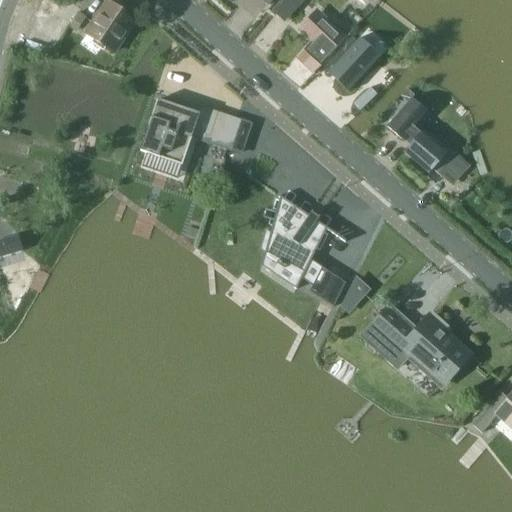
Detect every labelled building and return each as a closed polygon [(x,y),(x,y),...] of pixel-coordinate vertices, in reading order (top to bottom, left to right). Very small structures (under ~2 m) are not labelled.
[(285,0),(274,13),(284,22),(304,0),(285,0)] [(113,53),(135,20),(109,2),(86,35),(113,53)] [(312,73),(343,40),(335,32),(329,20),(317,15),(303,31),(314,41),(297,59),(312,73)] [(360,39),(359,38),(327,73),(328,74),(329,73),(348,90),(347,91),(348,92),(380,57),(379,56),(377,58),(358,41),(360,39)] [(397,112),(384,127),(402,143),(405,140),(411,145),(405,152),(429,173),(432,169),(442,178),(460,157),(450,148),(448,151),(423,130),(418,125),(428,113),(410,97),(397,112)] [(210,137),(218,112),(201,106),(198,114),(158,100),(140,151),(181,165),(192,131),(210,137)] [(241,120),(234,141),(232,145),(244,149),(252,124),(241,120)] [(282,208),(257,257),(302,295),(327,244),(282,208)] [(19,246),(0,251),(0,268),(23,262),(19,246)] [(344,305),(348,309),(366,289),(356,280),(344,305)] [(378,315),(358,337),(396,371),(407,359),(441,389),(458,370),(471,355),(446,333),(448,330),(437,320),(432,326),(425,320),(416,330),(388,305),(378,315)] [(500,394),(472,426),(482,434),(495,418),(511,432),(511,395),(508,400),(500,394)]
